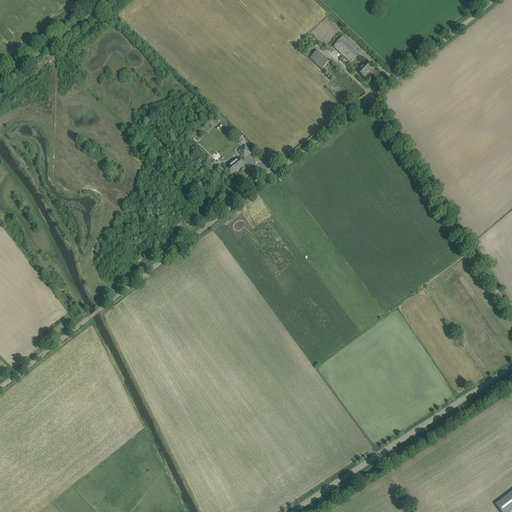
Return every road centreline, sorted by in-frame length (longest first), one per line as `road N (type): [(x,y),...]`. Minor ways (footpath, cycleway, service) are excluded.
road 1 (unclassified): [(0,387),(493,0)]
road 2 (unclassified): [(292,511),(511,368)]
